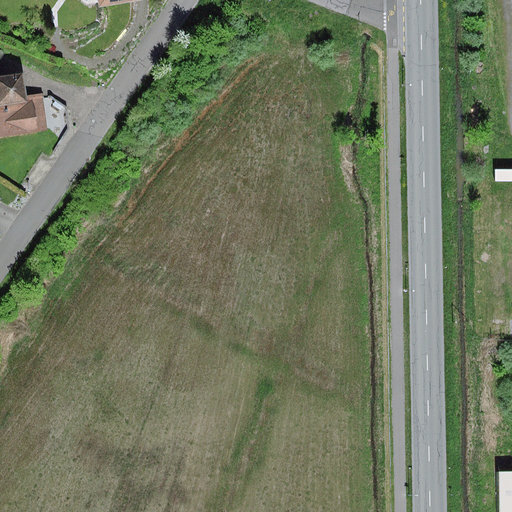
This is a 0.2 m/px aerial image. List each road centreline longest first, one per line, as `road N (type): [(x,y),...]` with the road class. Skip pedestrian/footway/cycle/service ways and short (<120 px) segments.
road 1 (primary): [(430,511),(421,13)]
road 2 (residential): [(182,0),(0,262)]
